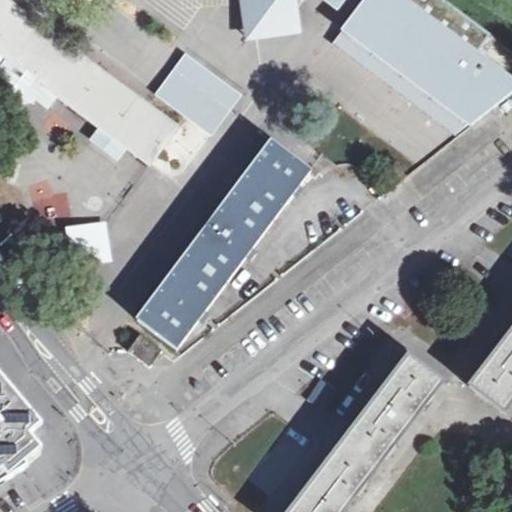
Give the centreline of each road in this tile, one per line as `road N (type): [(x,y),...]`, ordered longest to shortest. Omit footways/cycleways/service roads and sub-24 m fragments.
road 1 (residential): [(144,465),(511,170)]
road 2 (unknown): [(322,438),(397,350),(471,356),(511,306)]
road 3 (unknown): [(396,263),(363,213),(332,197),(313,206),(258,276)]
road 4 (tertiary): [(20,322),(46,378),(91,430),(144,465)]
road 5 (tertiary): [(144,465),(67,361),(20,322)]
